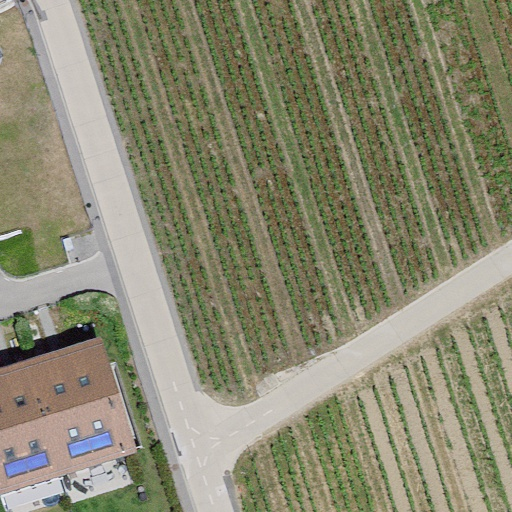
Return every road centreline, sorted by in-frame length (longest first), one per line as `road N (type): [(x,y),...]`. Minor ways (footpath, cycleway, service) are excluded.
road 1 (residential): [(53,0),(200,455)]
road 2 (residential): [(200,455),(511,258)]
